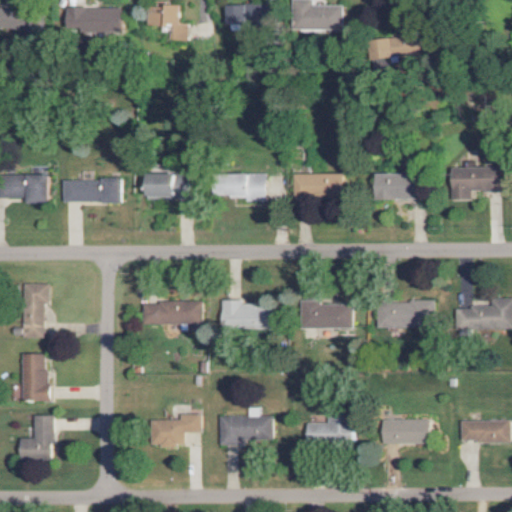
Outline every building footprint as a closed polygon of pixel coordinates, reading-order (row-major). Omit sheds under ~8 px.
[(346,5),(317,5),(316,0),(297,0),(298,29),(346,28),(346,5)] [(230,4),(231,29),(246,29),(246,33),(252,33),(252,23),(262,23),(261,3),(230,4)] [(189,40),(189,24),(183,24),(183,5),(152,5),(152,25),(162,25),(162,32),(169,32),(169,39),(189,40)] [(42,30),(43,7),(27,7),(27,11),(8,11),(7,29),(42,30)] [(70,30),(126,29),(125,7),(70,8),(70,30)] [(385,56),(423,55),(423,36),(385,37),(385,56)] [(456,198),(475,198),(475,190),(505,189),(505,166),(455,167),(456,198)] [(195,172),(151,173),(152,196),(196,195),(195,172)] [(271,174),(222,172),(221,196),(250,197),(249,200),(271,201),(271,174)] [(297,173),(297,197),(347,197),(347,174),(297,173)] [(427,173),(379,174),(379,198),(428,197),(427,173)] [(52,202),(51,174),(30,174),(31,202),(52,202)] [(127,180),(66,179),(65,201),(126,202),(127,180)] [(53,284),(30,284),(30,337),(47,337),(47,302),(53,302),(53,284)] [(511,328),(511,298),(494,299),(494,307),(460,307),(460,329),(511,328)] [(206,300),(147,301),(147,324),(207,323),(206,300)] [(324,304),(324,300),(306,300),(308,328),(357,326),(356,303),(324,304)] [(438,301),(381,300),(381,326),(438,327),(438,301)] [(277,329),(278,302),(227,301),(227,328),(277,329)] [(26,400),(56,400),(55,384),(50,384),(49,353),(25,353),(26,400)] [(312,423),(311,444),(358,445),(358,413),(332,412),(331,423),(312,423)] [(184,419),(166,419),(165,445),(188,445),(189,432),(206,432),(206,414),(185,413),(184,419)] [(58,461),(57,414),(37,414),(38,437),(24,437),(25,462),(58,461)] [(224,417),(224,444),(246,443),(246,439),(277,438),(277,415),(224,417)] [(466,442),(511,440),(511,419),(465,421),(466,442)] [(387,420),(387,444),(435,443),(435,420),(387,420)]
